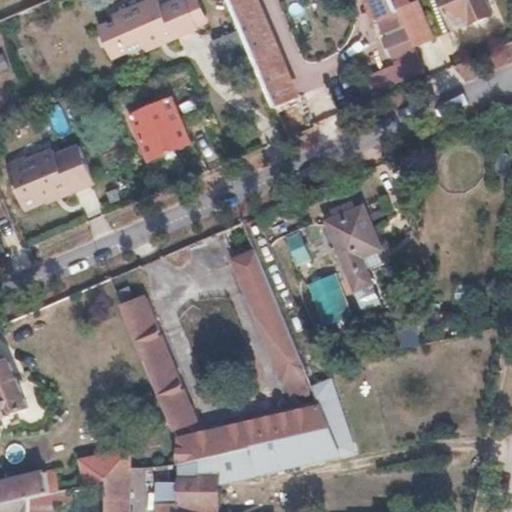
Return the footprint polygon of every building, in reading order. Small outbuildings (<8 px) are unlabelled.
[(116,18),(100,25),(113,54),(129,48),(131,54),(200,25),(189,0),(173,0),(172,1),(174,5),(164,9),(159,0),(142,0),(114,12),(116,18)] [(230,0),(276,105),(296,96),(254,0),(230,0)] [(370,0),(383,30),(403,21),(397,7),(394,0),(370,0)] [(417,0),(412,0),(397,7),(403,21),(405,26),(413,44),(432,36),(417,0)] [(487,0),(445,0),(456,26),(472,19),(474,21),(493,13),(487,0)] [(405,26),(386,34),(396,57),(414,49),(413,44),(405,26)] [(439,90),(480,76),(475,60),(434,74),(439,90)] [(173,97),(133,115),(151,158),(191,140),(173,97)] [(31,162),(10,171),(26,211),(96,181),(80,144),(56,154),(54,149),(29,159),(31,162)] [(28,156),(7,164),(10,171),(31,162),(29,159),(28,156)] [(365,205),(328,221),(362,307),(380,300),(373,282),(376,281),(365,256),(382,249),(365,205)] [(316,229),(303,234),(311,259),(324,255),(316,229)] [(301,231),(287,238),(300,268),(315,261),(301,231)] [(250,237),(227,247),(290,396),(313,388),(250,237)] [(326,326),(354,316),(339,273),(310,283),(326,326)] [(142,298),(121,307),(163,404),(174,430),(194,421),(142,298)] [(415,332),(400,335),(402,347),(418,344),(415,332)] [(0,504),(32,497),(54,492),(62,490),(56,468),(0,481),(0,419),(30,407),(9,359),(3,362),(2,359),(0,359),(0,504)] [(326,382),(313,388),(320,405),(330,428),(340,453),(353,447),(326,382)] [(179,441),(178,463),(220,453),(330,428),(320,405),(185,436),(179,441)] [(330,428),(220,453),(220,483),(341,455),(340,453),(330,428)] [(124,450),(81,460),(86,485),(107,480),(129,475),(129,469),(129,454),(124,450)] [(160,481),(159,511),(220,511),(220,483),(220,453),(178,463),(178,481),(160,481)] [(127,511),(129,475),(107,480),(106,511),(127,511)] [(31,511),(54,511),(54,492),(32,497),(31,511)] [(0,504),(0,511),(31,511),(32,497),(0,504)]
